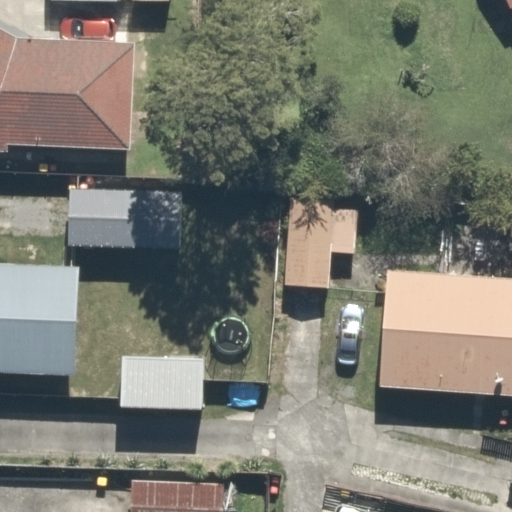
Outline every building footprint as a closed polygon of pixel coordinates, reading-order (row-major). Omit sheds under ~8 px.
[(17,39),(0,28),(0,149),(134,156),(139,45),(17,39)] [(329,204),(272,199),(266,275),(324,279),(329,204)] [(511,216),(461,211),(457,252),(511,257),(511,216)] [(0,376),(77,381),(83,268),(0,262),(0,376)] [(511,281),(385,271),(375,388),(511,398),(511,281)] [(203,347),(117,346),(116,408),(203,409),(203,347)]
